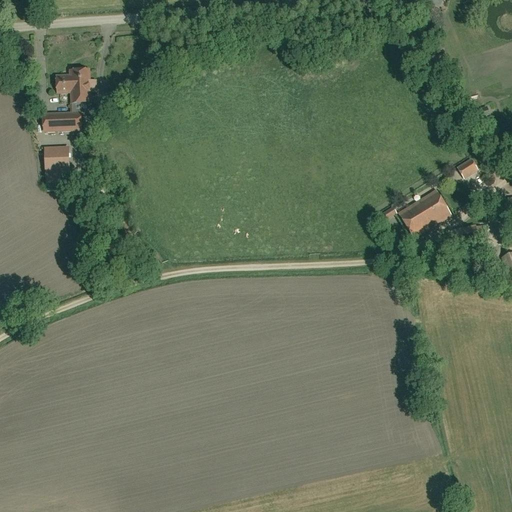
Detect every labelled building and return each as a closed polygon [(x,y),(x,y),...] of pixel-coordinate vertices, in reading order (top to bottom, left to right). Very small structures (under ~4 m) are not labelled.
[(89,111),(89,103),(90,103),(89,72),(83,72),(82,70),(78,70),(76,72),(73,72),(74,77),(57,78),(58,94),(72,94),(72,104),(71,104),(72,115),(44,116),(44,133),(81,131),(80,115),(86,115),(89,111)] [(486,109),(474,113),(477,122),(489,118),(486,109)] [(46,149),(48,185),(63,184),(62,168),(72,168),(71,148),(46,149)] [(471,161),(458,170),(464,180),(478,172),(471,161)] [(324,169),(315,169),(315,181),(324,181),(324,169)] [(414,239),(450,217),(436,193),(399,215),(414,239)] [(504,200),(497,200),(498,218),(505,218),(504,200)] [(380,217),(384,224),(396,216),(392,209),(380,217)] [(455,251),(464,249),(464,247),(480,243),(480,241),(484,240),(481,228),(476,229),(476,228),(451,233),(455,251)] [(511,256),(503,260),(506,267),(511,264),(511,256)] [(481,262),(480,274),(479,283),(488,284),(491,263),(481,262)]
